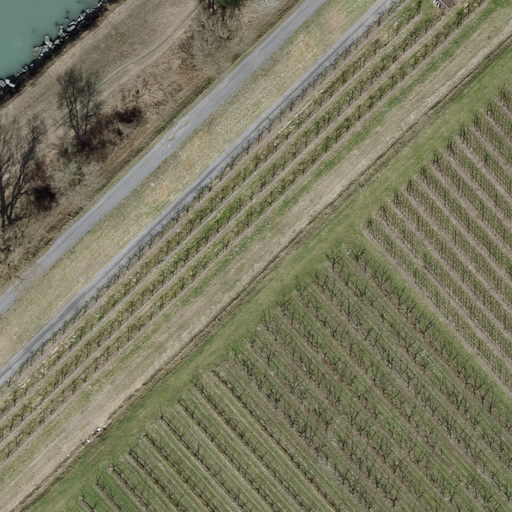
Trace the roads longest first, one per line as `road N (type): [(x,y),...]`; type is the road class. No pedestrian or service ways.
road 1 (track): [(386,0),(0,377)]
road 2 (track): [(314,0),(0,303)]
